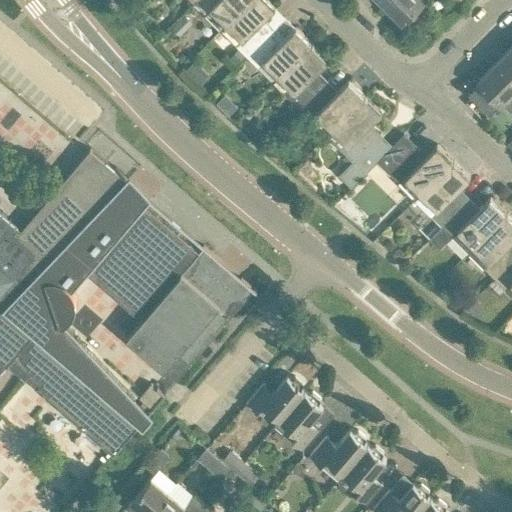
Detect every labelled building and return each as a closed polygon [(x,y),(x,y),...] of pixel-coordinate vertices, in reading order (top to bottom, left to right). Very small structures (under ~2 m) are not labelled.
[(221,28),(248,0),(196,0),(194,2),(205,13),(206,12),(221,28)] [(247,55),(273,29),(263,19),(276,5),(270,0),(248,0),(221,28),(236,43),(235,43),(238,47),(247,55)] [(386,0),(385,2),(403,20),(423,0),(386,0)] [(184,13),(172,25),(181,33),(193,21),(184,13)] [(279,76),(313,42),(296,25),(283,39),(273,29),(247,55),(258,66),(264,60),(279,76)] [(300,108),(326,81),(316,71),(329,58),(313,42),(279,76),(274,81),(288,96),(300,108)] [(511,76),(511,44),(496,60),(511,76)] [(245,54),(238,47),(230,56),(237,63),(245,54)] [(191,53),(183,61),(186,64),(194,56),(191,53)] [(476,77),(480,82),(469,93),(490,114),(511,92),(511,76),(496,60),(486,71),(484,69),(477,76),(476,77)] [(332,128),(366,94),(349,78),(336,91),(326,81),(300,108),(311,119),(317,113),(332,128)] [(369,124),(382,111),(366,94),(332,128),(347,143),(341,149),(352,160),(339,173),(343,177),(331,189),(339,197),(377,160),(391,145),(369,124)] [(416,198),(454,159),(438,143),(425,156),(403,134),(405,132),(404,131),(391,145),(377,160),(388,171),(388,172),(400,184),(401,183),(416,198)] [(91,147),(22,228),(0,208),(0,371),(14,355),(28,367),(41,382),(37,386),(114,452),(150,410),(65,321),(69,318),(73,313),(76,306),(76,298),(75,293),(73,288),(87,270),(142,317),(126,335),(177,379),(191,363),(254,288),(257,291),(258,290),(242,276),(238,281),(216,261),(219,257),(204,244),(199,249),(123,184),(128,179),(91,147)] [(429,237),(468,198),(458,188),(471,175),(454,159),(416,198),(431,213),(418,226),(429,237)] [(474,245),(507,212),(491,195),(478,209),(468,198),(429,237),(439,247),(452,234),(453,235),(454,235),(458,239),(460,237),(471,247),(474,245)] [(495,277),(511,259),(511,242),(511,241),(511,239),(511,216),(507,212),(474,245),(489,260),(483,266),(495,277)] [(511,259),(495,277),(506,289),(511,283),(511,259)] [(488,310),(479,300),(471,308),(480,317),(488,310)] [(282,417),(306,389),(288,373),(274,389),(264,380),(247,400),(258,409),(264,402),(281,417),(282,417)] [(304,448),(308,444),(321,429),(310,420),(324,404),(306,389),(282,417),(281,417),(275,424),(304,448)] [(345,471),(369,443),(351,427),(337,443),(327,434),(310,454),(339,478),(345,472),(345,471)] [(367,502),(371,498),(384,483),(373,474),(387,458),(369,443),(345,471),(345,472),(362,486),(356,493),(367,502)] [(237,470),(245,461),(231,448),(223,458),(237,470)] [(213,452),(207,459),(215,467),(222,459),(213,452)] [(162,465),(153,457),(152,457),(146,464),(155,473),(162,465)] [(245,461),(237,470),(252,483),(260,474),(245,461)] [(306,466),(300,461),(293,469),(299,474),(306,466)] [(150,511),(169,490),(167,489),(152,476),(129,503),(139,511),(150,511)] [(193,511),(205,499),(196,492),(194,494),(178,479),(169,490),(150,511),(193,511)] [(418,511),(432,496),(414,481),(400,497),(390,488),(373,507),(378,511),(418,511)] [(449,511),(450,511),(432,496),(418,511),(449,511)] [(210,511),(218,503),(210,497),(207,501),(205,499),(193,511),(210,511)]
